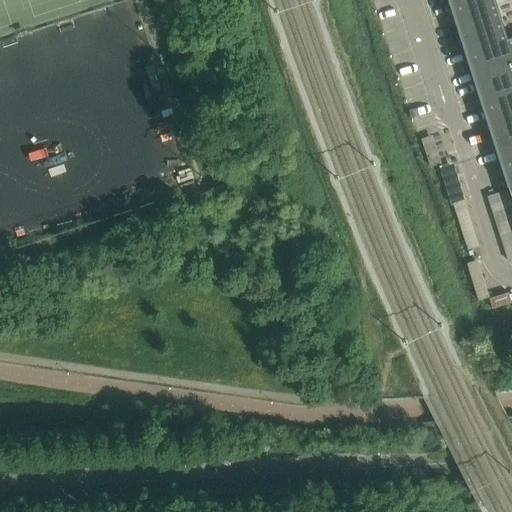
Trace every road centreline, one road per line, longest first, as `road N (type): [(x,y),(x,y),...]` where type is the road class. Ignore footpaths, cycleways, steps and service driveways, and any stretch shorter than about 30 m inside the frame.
road 1 (motorway): [(511,467),(0,499)]
road 2 (unknown): [(412,0),(503,260),(511,266)]
